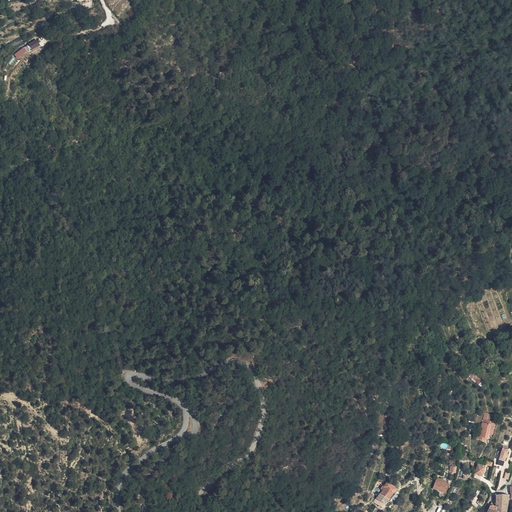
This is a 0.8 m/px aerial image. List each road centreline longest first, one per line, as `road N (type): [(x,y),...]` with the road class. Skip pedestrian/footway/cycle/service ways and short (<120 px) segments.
road 1 (residential): [(208,511),(201,492),(252,446),(262,406),(253,372),(231,360),(193,380),(129,374),(134,386),(175,398),(184,426),(120,476),(118,511)]
road 2 (track): [(185,412),(192,414),(192,435),(158,467),(148,511)]
